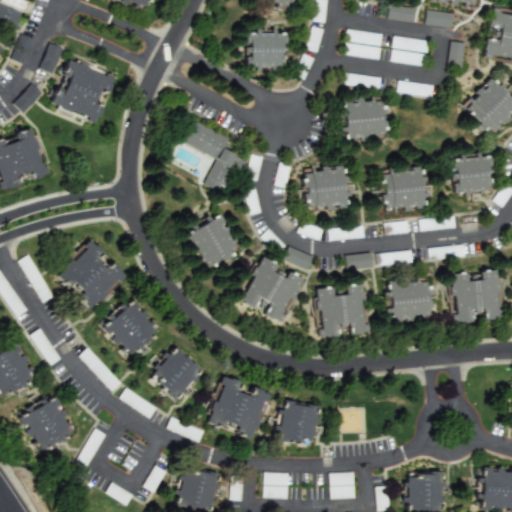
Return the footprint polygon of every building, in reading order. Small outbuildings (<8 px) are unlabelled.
[(23,0),(14,20),(0,13),(0,0),(23,0)] [(120,0),(145,0),(143,8),(120,0)] [(265,0),(285,8),(288,0),(265,0)] [(388,18),(390,5),(415,8),(414,21),(388,18)] [(499,31),(499,27),(494,26),(490,26),(490,24),(488,24),(489,15),(490,15),(492,7),(498,8),(498,13),(511,15),(511,59),(510,59),(511,55),(492,52),(491,56),(484,55),(486,48),(484,47),(486,38),(488,39),(488,37),(492,38),(498,39),(498,35),(495,35),(495,30),(499,31)] [(425,23),(427,10),(453,13),(451,26),(425,23)] [(248,37),(248,32),(250,32),(250,29),(250,27),(254,28),(254,29),(258,29),(258,25),(262,25),(262,29),(268,29),(274,30),(274,25),(278,25),(277,30),(281,30),(281,28),(285,28),(285,30),(288,30),(288,38),(284,37),(284,44),(288,44),(288,45),(282,45),(282,51),(287,51),(287,53),(283,53),(283,55),(282,55),(281,61),(276,61),(276,65),(273,65),(273,61),(268,61),(261,61),(261,65),(258,65),(258,61),(254,61),(254,63),(250,62),(250,61),(247,61),(248,53),(252,53),(252,47),(248,47),(248,45),(248,43),(252,43),(252,37),(248,37)] [(461,68),(448,66),(452,40),(465,42),(461,68)] [(51,102),(70,56),(113,74),(94,120),(51,102)] [(490,81),(491,80),(494,83),(493,84),(495,87),(499,84),(501,86),(498,89),(502,94),(506,98),(509,95),(511,97),(509,100),(511,103),(511,111),(510,113),(508,111),(503,115),(506,118),(505,119),(505,120),(502,123),(499,120),(493,126),(496,129),(495,130),(491,126),(486,131),(483,129),(481,131),(476,126),(479,124),(475,120),(471,116),(469,119),(465,114),(467,112),(464,109),(469,104),(466,100),(467,99),(470,102),(476,96),(473,93),(476,90),(477,90),(478,89),(481,92),(485,87),(482,85),(488,79),(490,81)] [(384,131),(377,131),(377,137),(376,137),(375,132),(367,133),(367,138),(363,138),(363,137),(361,137),(360,133),(354,134),(355,138),(347,138),(347,136),(345,136),(345,132),(346,132),(346,128),(342,128),(341,125),(346,125),(345,118),(345,112),(340,113),(340,109),(344,109),(344,105),(342,105),(342,101),(344,101),(343,98),(351,98),(352,102),(358,101),(357,97),(359,97),(359,96),(363,96),(364,100),(372,99),(372,95),(374,95),(374,100),(382,99),(382,103),(385,103),(386,110),(382,110),(383,115),(383,120),(386,120),(387,127),(384,127),(384,131)] [(241,164),(237,171),(235,169),(226,185),(221,182),(217,190),(205,183),(217,160),(179,139),(191,117),(228,138),(223,147),(244,158),(241,164)] [(0,190),(0,138),(32,127),(47,173),(0,190)] [(487,179),(492,178),(492,180),(489,180),(489,183),(487,183),(488,189),(483,189),(483,193),(479,193),(479,190),(474,190),(468,191),(468,195),(465,196),(464,191),(460,192),(461,193),(457,194),(457,192),(454,192),(453,184),(457,184),(456,178),(453,178),(452,175),(456,175),(455,168),(452,169),(451,161),(453,161),(453,159),(457,159),(457,160),(461,160),(461,156),(464,155),(465,160),(471,159),(477,158),(476,154),(480,154),(480,158),(484,158),(484,156),(488,155),(488,157),(491,157),(491,165),(488,165),(488,171),(492,171),(492,173),(486,173),(487,179)] [(325,208),(325,204),(316,205),(316,209),(315,209),(314,204),(307,205),(307,201),(304,201),(303,195),(306,194),(306,189),(305,184),(302,184),(302,177),(305,177),(305,173),(312,173),(312,168),(313,167),(314,172),(322,171),(322,167),(328,166),(329,171),(335,171),(334,167),(342,166),(342,169),(344,169),(344,173),(343,173),(343,177),(347,177),(348,180),(343,180),(344,186),(344,193),(348,192),(349,196),(344,196),(345,200),(346,200),(347,204),(345,204),(345,207),(337,207),(337,203),(331,204),(331,208),(325,208)] [(420,173),(420,176),(424,176),(425,179),(420,180),(421,186),(421,192),(426,192),(426,195),(422,196),(422,200),(424,199),(424,203),(423,203),(423,206),(415,207),(415,203),(409,204),(409,207),(407,208),(407,209),(403,209),(403,205),(394,206),(394,210),(393,210),(392,205),(385,206),(384,202),(381,202),(381,195),(384,195),(383,190),(383,185),(380,185),(379,178),(382,178),(382,174),(389,173),(388,168),(390,168),(391,172),(399,172),(399,167),(403,167),(403,168),(405,167),(405,171),(411,171),(411,167),(419,166),(419,169),(421,168),(421,172),(420,173)] [(231,243),(235,249),(231,251),(233,254),(227,257),(226,254),(221,257),(217,260),(218,262),(213,265),(211,263),(208,265),(204,258),(199,261),(199,259),(202,257),(198,250),(194,252),(192,248),(193,248),(192,246),(195,244),(192,239),(189,241),(185,234),(187,233),(186,231),(190,229),(191,231),(194,229),(192,225),(195,223),(197,227),(202,224),(208,221),(206,217),(209,215),(211,219),(214,217),(213,216),(217,214),(218,215),(220,214),(224,221),(220,223),(223,228),(227,226),(228,228),(228,227),(231,231),(227,233),(231,241),(235,239),(236,240),(231,243)] [(57,276),(90,242),(121,273),(88,307),(57,276)] [(285,258),(290,246),(314,255),(309,268),(285,258)] [(348,269),(346,256),(372,253),(374,266),(348,269)] [(265,301),(263,304),(259,302),(261,299),(258,297),(255,301),(255,302),(253,305),(252,304),(251,307),(243,302),(244,301),(237,297),(240,291),(244,293),(254,276),(251,275),(255,267),(259,269),(261,266),(258,264),(263,257),(269,261),(270,260),(273,262),(272,263),(274,265),(270,272),(275,274),(277,271),(279,273),(281,274),(279,277),(284,279),(288,272),(290,274),(291,272),(294,274),(294,275),(300,279),(296,286),(293,285),(291,288),(296,291),(291,298),(288,296),(278,313),(282,315),(279,321),(272,317),(271,318),(263,314),(265,312),(264,311),(266,307),(266,308),(269,303),(265,301)] [(475,309),(471,309),(472,315),(472,314),(473,318),(471,319),(472,321),(463,322),(462,321),(455,322),(454,315),(458,314),(456,295),(453,295),(452,287),(457,286),(456,282),(453,283),(452,274),(460,274),(459,272),(463,272),(464,274),(466,273),(467,281),(472,281),(472,277),(474,277),(477,277),(477,280),(483,280),(482,272),(484,271),(484,270),(488,269),(488,271),(496,270),(496,278),(493,278),(494,282),(499,282),(499,291),(496,291),(498,310),(502,310),(503,317),(495,317),(495,319),(486,320),(486,317),(484,317),(484,313),(484,308),(480,308),(480,312),(476,312),(475,309)] [(429,286),(432,285),(432,292),(429,292),(430,297),(430,303),(433,302),(434,309),(431,309),(431,313),(424,314),(425,319),(423,319),(422,315),(414,316),(414,320),(410,321),(410,320),(408,320),(408,316),(401,317),(402,320),(394,321),(394,319),(392,319),(392,315),(393,315),(393,311),(389,311),(388,308),(393,307),(392,301),(391,295),(387,296),(387,292),(391,292),(391,288),(389,288),(389,284),(390,284),(390,281),(398,280),(398,284),(404,284),(404,280),(406,280),(406,279),(410,278),(410,283),(419,282),(419,277),(420,277),(421,282),(428,282),(429,286)] [(340,322),(337,322),(337,328),(338,328),(338,332),(337,332),(337,334),(328,335),(328,334),(320,335),(319,328),(324,327),(322,308),(318,309),(317,300),(322,299),(322,296),(318,296),(317,288),(325,287),(325,286),(329,285),(329,287),(331,287),(332,295),(338,294),(337,291),(340,290),(342,290),(342,294),(348,293),(347,285),(350,285),(349,283),(353,283),(353,284),(361,283),(362,291),(358,292),(359,296),(364,295),(365,304),(361,304),(363,323),(367,323),(368,330),(360,331),(360,332),(351,333),(351,330),(350,330),(349,327),(350,327),(349,321),(345,321),(346,325),(341,325),(340,322)] [(100,324),(130,298),(157,329),(128,355),(100,324)] [(0,393),(0,348),(13,341),(33,376),(1,395),(0,393)] [(152,374),(175,346),(201,368),(177,396),(152,374)] [(208,422),(224,380),(265,396),(249,438),(208,422)] [(19,415),(51,396),(72,433),(40,452),(19,415)] [(281,401),(316,407),(309,443),(275,437),(281,401)] [(201,511),(178,505),(187,469),(218,477),(208,511),(201,511)] [(479,470),(511,471),(511,507),(478,506),(479,470)] [(407,511),(407,474),(443,474),(442,511),(407,511)]
